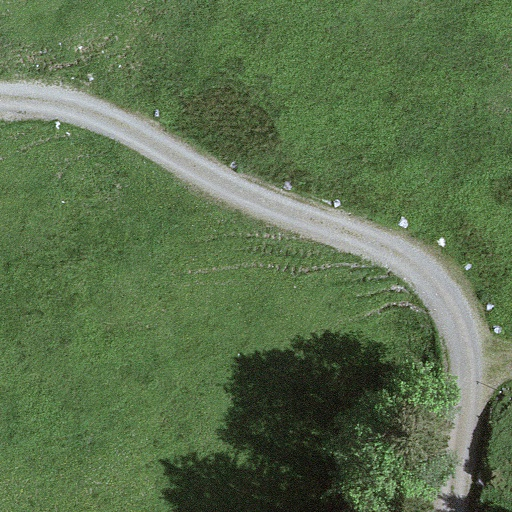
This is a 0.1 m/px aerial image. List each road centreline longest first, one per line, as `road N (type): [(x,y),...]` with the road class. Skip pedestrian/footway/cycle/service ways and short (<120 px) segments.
road 1 (track): [(471,368),(460,313),(431,277),(99,117),(0,99)]
road 2 (track): [(454,511),(471,368)]
